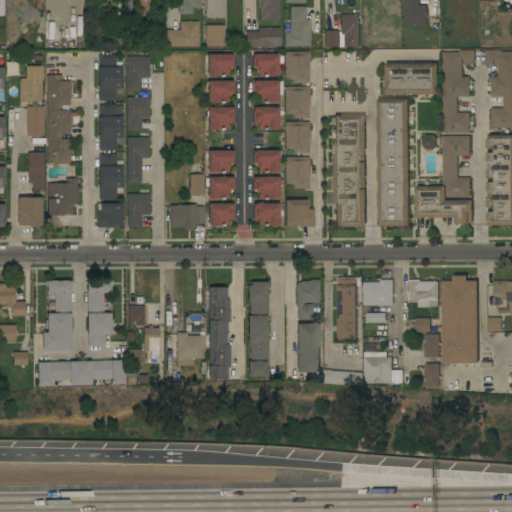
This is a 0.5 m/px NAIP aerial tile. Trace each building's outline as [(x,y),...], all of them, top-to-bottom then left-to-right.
[(201,0),(201,7),(192,7),(192,15),(177,15),(177,0),(201,0)] [(205,0),(224,0),(224,18),(205,18),(205,0)] [(278,0),(278,20),(259,20),(259,0),(278,0)] [(419,0),(419,5),(427,5),(427,11),(427,18),(426,18),(426,26),(404,26),(403,0),(419,0)] [(305,19),(309,19),(309,46),(284,47),(284,32),(289,32),(288,7),(305,7),(305,19)] [(359,47),(342,47),(342,35),(340,35),(340,26),(338,26),(338,23),(340,23),(340,14),(353,14),(353,13),(357,13),(357,14),(359,14),(359,47)] [(165,46),(165,30),(179,30),(179,21),(197,21),(197,46),(165,46)] [(140,34),(124,34),(124,23),(140,23),(140,34)] [(224,25),(224,46),(205,46),(205,25),(224,25)] [(280,27),(280,47),(245,47),(245,31),(257,31),(257,27),(280,27)] [(337,31),(337,47),(324,47),(324,31),(337,31)] [(42,49),(33,49),(33,34),(42,34),(42,49)] [(459,52),(459,50),(474,50),(474,65),(462,65),(462,77),(469,77),(469,97),(457,97),(457,113),(469,113),(469,132),(442,132),(442,52),(459,52)] [(511,128),(491,128),(491,108),(503,108),(503,96),(491,96),(491,76),(498,76),(498,65),(485,65),(485,50),(501,50),(501,52),(511,52),(511,128)] [(308,52),(308,83),(291,83),(291,79),(284,79),(284,52),(308,52)] [(207,54),(232,54),(232,68),(228,68),(228,77),(207,77),(207,54)] [(277,54),(277,56),(282,56),(282,63),(278,63),(278,76),(257,75),(257,70),(255,70),(255,68),(252,68),(252,59),(253,59),(253,54),(277,54)] [(122,89),(115,89),(115,101),(98,101),(98,55),(115,55),(115,67),(122,67),(122,89)] [(140,90),(125,90),(126,57),(148,57),(148,78),(140,77),(140,90)] [(438,63),(438,94),(430,94),(430,95),(419,95),(419,94),(405,95),(394,96),(394,95),(386,95),(386,63),(438,63)] [(18,102),(18,78),(25,78),(25,66),(42,66),(42,80),(40,80),(41,102),(18,102)] [(61,75),(61,81),(69,81),(69,89),(69,98),(69,105),(61,105),(61,110),(69,110),(69,117),(70,117),(70,127),(69,127),(69,134),(61,134),(61,139),(70,139),(70,156),(69,156),(69,163),(46,163),(46,75),(61,75)] [(257,103),(257,94),(252,94),(251,81),(278,80),(278,81),(281,81),(282,95),(278,95),(278,102),(257,103)] [(207,81),(233,81),(233,94),(229,94),(229,97),(228,97),(228,103),(207,103),(207,81)] [(308,86),(308,95),(309,95),(309,105),(308,105),(308,118),(291,118),(291,114),(284,114),(284,86),(308,86)] [(148,97),(148,118),(140,118),(140,131),(126,131),(126,97),(148,97)] [(409,99),(409,226),(378,226),(378,218),(379,218),(379,207),(378,207),(378,193),(379,193),(379,182),(378,182),(378,168),(379,168),(379,157),(378,157),(378,143),(379,143),(379,132),(377,132),(377,118),(378,118),(378,107),(377,107),(377,99),(409,99)] [(122,138),(115,138),(115,151),(98,151),(98,105),(115,104),(115,117),(122,117),(122,138)] [(43,136),(26,136),(26,107),(43,106),(43,136)] [(207,108),(233,107),(233,124),(228,124),(228,129),(216,129),(216,130),(208,130),(208,129),(207,129),(207,108)] [(257,130),(257,124),(252,124),(252,108),(278,107),(278,129),(257,130)] [(366,226),(334,226),(334,206),(335,206),(335,190),(334,190),(334,179),(334,163),(333,152),(335,152),(335,137),(334,137),(334,115),(365,115),(366,226)] [(308,122),(308,130),(309,130),(309,140),(308,140),(308,153),(292,153),(292,149),(284,149),(284,122),(308,122)] [(435,135),(421,135),(422,149),(435,149),(435,135)] [(511,225),(490,225),(490,221),(487,221),(487,212),(495,212),(495,207),(487,207),(487,199),(490,199),(490,192),(487,192),(487,182),(495,182),(495,178),(487,178),(487,169),(490,169),(490,162),(487,162),(487,153),(495,153),(495,148),(487,148),(487,135),(511,135),(511,225)] [(470,178),(470,197),(446,198),(446,200),(472,200),(473,223),(468,223),(468,224),(455,224),(455,218),(416,218),(416,187),(443,187),(442,136),(469,136),(470,156),(457,156),(458,178),(470,178)] [(140,183),(126,183),(126,137),(148,137),(148,158),(140,158),(140,183)] [(278,150),(278,172),(257,172),(257,167),(256,167),(256,164),(252,164),(252,155),(253,155),(253,150),(278,150)] [(207,151),(233,151),(233,164),(230,164),(230,167),(228,167),(228,173),(207,172),(207,151)] [(43,190),(32,190),(31,183),(27,183),(26,153),(42,153),(43,190)] [(122,188),(115,188),(115,200),(98,200),(98,154),(115,154),(115,166),(122,166),(122,188)] [(308,157),(308,165),(309,165),(309,175),(308,175),(308,188),(291,189),(291,184),(284,184),(284,157),(308,157)] [(202,195),(187,196),(187,187),(189,187),(188,175),(189,175),(189,163),(202,163),(202,195)] [(278,176),(278,199),(257,199),(257,193),(256,193),(256,190),(252,190),(252,182),(253,182),(253,177),(278,176)] [(233,177),(233,190),(230,190),(230,193),(228,193),(228,199),(207,199),(207,177),(233,177)] [(76,205),(71,205),(71,214),(62,214),(62,216),(61,216),(61,226),(48,227),(48,216),(46,216),(46,184),(65,184),(65,178),(76,178),(76,205)] [(149,194),(149,215),(140,215),(141,227),(126,227),(126,194),(149,194)] [(41,197),(41,226),(17,226),(16,197),(41,197)] [(307,200),(307,209),(313,209),(313,227),(294,227),(294,225),(284,225),(284,200),(307,200)] [(278,203),(279,225),(258,225),(258,220),(252,220),(252,210),(253,210),(253,203),(278,203)] [(122,204),(122,226),(113,226),(113,228),(96,228),(96,210),(99,210),(99,204),(122,204)] [(233,204),(233,220),(228,220),(228,226),(207,226),(207,204),(233,204)] [(195,205),(195,207),(203,206),(203,224),(196,224),(196,226),(192,226),(192,231),(184,231),(183,227),(170,227),(169,206),(195,205)] [(479,364),(443,364),(443,281),(453,281),(453,276),(468,276),(468,281),(478,281),(479,364)] [(338,277),(357,277),(361,277),(361,286),(357,286),(357,339),(338,339),(338,277)] [(318,303),(302,303),(302,304),(312,304),(312,319),(296,319),(297,307),(294,307),(295,284),(296,284),(296,282),(300,282),(300,281),(308,281),(308,280),(318,280),(318,303)] [(380,282),(380,280),(393,280),(393,294),(389,294),(389,305),(364,305),(364,282),(380,282)] [(409,280),(421,280),(421,282),(438,281),(439,306),(430,306),(430,307),(418,307),(418,300),(409,301),(409,280)] [(41,351),(41,333),(46,333),(46,313),(54,313),(54,294),(46,294),(46,281),(70,281),(70,351),(41,351)] [(110,320),(112,320),(112,328),(110,328),(110,335),(103,335),(103,347),(87,347),(86,281),(112,281),(112,286),(110,286),(110,293),(103,293),(103,313),(110,313),(110,320)] [(509,281),(509,282),(511,282),(511,314),(510,314),(509,303),(507,303),(507,307),(500,308),(500,306),(494,306),(494,281),(509,281)] [(268,376),(247,376),(247,361),(249,361),(249,343),(247,343),(247,316),(249,316),(249,302),(247,302),(247,282),(267,282),(268,376)] [(14,301),(24,301),(24,316),(10,316),(10,308),(5,308),(5,304),(0,304),(0,284),(4,284),(4,286),(7,286),(7,287),(14,287),(14,301)] [(228,379),(208,379),(207,288),(227,288),(228,379)] [(143,325),(134,325),(134,322),(127,322),(127,306),(143,306),(143,325)] [(385,313),(385,322),(367,321),(367,313),(385,313)] [(501,331),(488,331),(488,317),(501,317),(501,331)] [(431,318),(431,332),(416,332),(416,329),(406,329),(406,319),(416,319),(416,318),(431,318)] [(319,323),(319,372),(296,372),(296,324),(319,323)] [(0,325),(14,325),(14,341),(0,341),(0,325)] [(157,358),(149,358),(149,351),(142,351),(142,328),(148,328),(148,325),(151,325),(151,328),(158,328),(157,358)] [(203,341),(202,341),(202,350),(203,350),(203,359),(193,359),(193,366),(176,366),(176,332),(186,332),(186,335),(203,335),(203,341)] [(439,358),(425,357),(425,334),(439,334),(439,358)] [(26,352),(26,365),(12,365),(12,352),(26,352)] [(365,376),(364,376),(364,353),(386,353),(386,357),(391,357),(391,384),(365,384),(365,376)] [(36,363),(122,360),(123,384),(111,384),(111,379),(91,380),(91,385),(69,386),(69,380),(49,381),(49,386),(37,387),(36,363)] [(440,386),(425,387),(425,364),(439,364),(440,386)] [(324,370),(332,370),(332,371),(362,373),(361,386),(323,384),(324,370)] [(134,376),(134,384),(126,385),(126,377),(134,376)]
